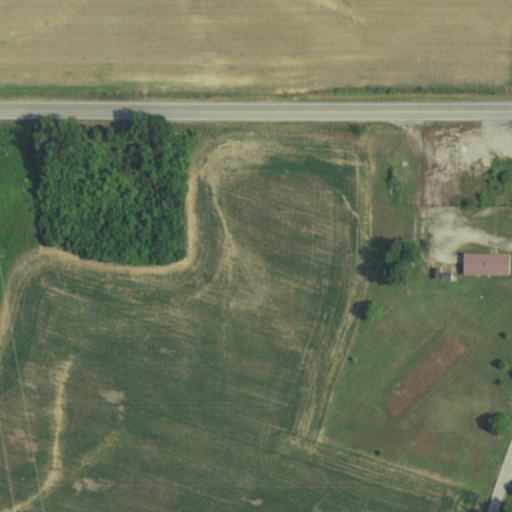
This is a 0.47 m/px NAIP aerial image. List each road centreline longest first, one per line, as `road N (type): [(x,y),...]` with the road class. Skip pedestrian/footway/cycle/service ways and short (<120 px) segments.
road 1 (secondary): [(511,105),(0,112)]
road 2 (residential): [(511,237),(446,225),(439,214),(436,108)]
